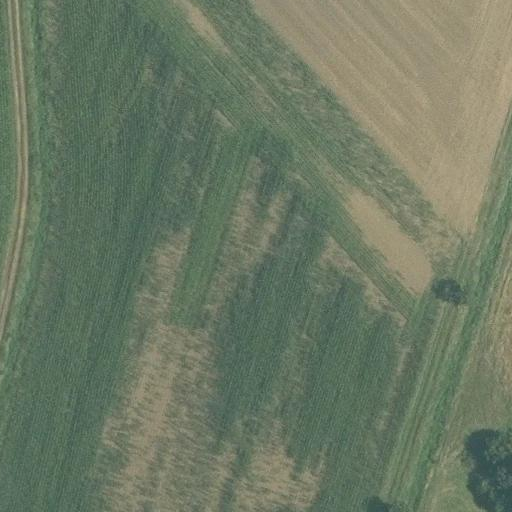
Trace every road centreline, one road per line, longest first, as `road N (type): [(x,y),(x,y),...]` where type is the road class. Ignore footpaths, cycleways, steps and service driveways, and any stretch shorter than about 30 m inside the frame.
road 1 (track): [(0,394),(37,235),(27,0)]
road 2 (track): [(511,185),(406,511)]
